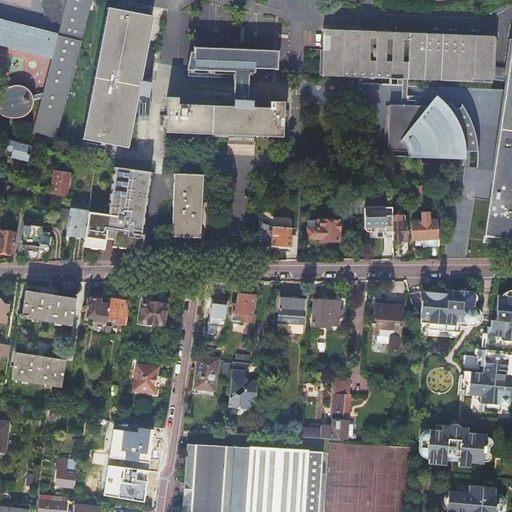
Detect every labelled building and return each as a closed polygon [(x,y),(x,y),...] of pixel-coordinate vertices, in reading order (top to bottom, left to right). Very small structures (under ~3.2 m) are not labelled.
[(35,132),(47,136),(57,138),(78,55),(92,0),(44,0),(44,2),(44,6),(45,9),(46,12),(47,14),(49,17),(51,19),(54,21),(57,22),(60,23),(62,23),(59,36),(0,20),(0,45),(1,45),(54,58),(45,92),(35,95),(33,92),(32,90),(29,88),(27,87),(24,86),(21,85),(18,85),(14,86),(8,90),(6,91),(2,95),(1,97),(0,99),(0,109),(0,110),(1,112),(3,114),(4,115),(7,116),(13,118),(20,119),(24,118),(28,117),(30,115),(32,113),(34,111),(35,108),(36,107),(36,106),(36,103),(36,99),(44,97),(35,132)] [(108,9),(83,139),(128,148),(138,95),(145,61),(152,25),(153,17),(108,9)] [(324,77),(364,78),(390,79),(389,85),(401,86),(401,80),(402,77),(450,79),(471,80),(471,82),(492,83),(492,80),(492,75),(494,37),(449,35),(364,32),(323,30),(322,50),(321,74),(324,74),(324,77)] [(275,53),(190,51),(190,55),(187,55),(185,72),(234,72),(249,73),(274,72),(275,53)] [(511,63),(486,237),(511,240),(511,63)] [(249,73),(234,72),(234,100),(248,101),(249,73)] [(178,99),(168,98),(166,133),(282,138),(284,103),(270,102),(270,109),(252,108),(252,107),(253,107),(253,101),(248,101),(234,100),(233,107),(178,105),(178,99)] [(403,159),(457,163),(457,159),(457,154),(471,154),(471,170),(473,170),(477,161),(477,146),(474,132),(469,118),(460,104),(454,107),(455,109),(450,112),(444,104),(437,109),(426,100),(420,107),(407,107),(397,107),(397,105),(387,105),(387,106),(385,106),(384,150),(403,151),(403,155),(403,159)] [(29,146),(19,144),(6,140),(4,150),(26,156),(29,146)] [(109,216),(89,213),(86,238),(84,248),(105,250),(107,236),(114,237),(113,247),(143,251),(145,235),(142,235),(150,172),(115,168),(109,216)] [(54,172),(51,193),(59,194),(67,196),(70,175),(54,172)] [(175,175),(172,237),(186,238),(200,239),(203,176),(175,175)] [(3,180),(1,191),(0,193),(6,195),(9,182),(7,181),(8,178),(6,178),(5,181),(3,180)] [(364,209),(365,227),(366,228),(377,228),(377,233),(392,232),(392,223),(392,216),(384,216),(384,208),(364,209)] [(70,210),(69,222),(67,235),(76,236),(86,238),(89,213),(70,210)] [(434,246),(439,245),(438,243),(438,239),(437,221),(429,221),(429,213),(422,214),(422,222),(411,222),(412,241),(413,247),(422,247),(421,240),(429,240),(429,246),(434,246)] [(317,228),(308,228),(307,228),(307,239),(310,239),(314,239),(321,240),(321,242),(339,242),(339,220),(317,220),(317,228)] [(308,220),(308,228),(317,228),(317,220),(308,220)] [(24,221),(19,251),(27,253),(28,250),(33,251),(39,252),(39,250),(42,251),(43,251),(43,252),(44,252),(45,252),(46,252),(47,252),(48,251),(48,250),(49,250),(49,249),(49,248),(49,247),(48,247),(48,246),(49,246),(51,233),(42,231),(43,224),(41,223),(35,222),(32,222),(26,221),(24,221)] [(392,232),(393,241),(400,241),(407,241),(407,222),(392,223),(392,232)] [(273,227),(272,247),(281,247),(290,248),(291,229),(273,227)] [(0,230),(0,252),(4,253),(13,255),(17,234),(0,230)] [(265,247),(257,247),(257,261),(265,261),(265,247)] [(480,323),(481,313),(480,312),(479,311),(477,309),(476,308),(474,308),(475,303),(475,294),(476,292),(452,290),(452,295),(446,293),(445,293),(435,291),(425,291),(422,291),(420,323),(422,323),(428,324),(428,330),(439,331),(448,332),(459,333),(460,329),(460,327),(467,327),(467,325),(469,326),(471,326),(472,327),(474,327),(475,326),(477,326),(478,325),(479,324),(480,323)] [(463,382),(464,384),(466,386),(466,391),(465,395),(472,396),(481,397),(480,405),(479,412),(500,413),(501,413),(501,406),(509,399),(511,399),(511,375),(511,369),(511,363),(511,290),(511,291),(508,292),(505,293),(502,296),(498,295),(496,312),(498,312),(497,313),(496,315),(496,316),(496,318),(496,320),(497,321),(495,321),(495,323),(491,323),(491,325),(490,327),(487,327),(486,334),(485,348),(485,350),(481,350),(481,356),(480,365),(480,366),(483,367),(483,373),(464,371),(463,376),(463,382)] [(19,315),(19,317),(21,317),(21,319),(70,326),(74,299),(25,292),(22,315),(19,315)] [(0,295),(0,323),(6,325),(7,318),(5,315),(8,312),(9,305),(3,304),(0,299),(0,296),(0,295)] [(233,305),(232,321),(255,324),(256,315),(253,315),(255,296),(247,295),(238,295),(237,305),(233,305)] [(107,319),(109,305),(100,304),(101,298),(96,297),(91,296),(90,303),(89,303),(87,318),(97,319),(97,323),(99,324),(101,324),(104,324),(106,324),(107,319)] [(280,298),(278,323),(303,325),(305,300),(293,299),(280,298)] [(128,314),(129,305),(126,305),(127,302),(119,301),(112,300),(109,317),(124,319),(125,313),(128,314)] [(315,301),(313,326),(330,328),(330,325),(338,325),(338,318),(340,317),(341,317),(342,315),(342,314),(341,312),(341,311),(339,311),(335,310),(336,302),(325,302),(315,301)] [(142,302),(140,323),(164,326),(166,305),(154,303),(142,302)] [(397,336),(399,307),(387,306),(375,305),(374,323),(373,323),(372,327),(374,327),(373,335),(397,336)] [(480,323),(480,324),(491,325),(491,323),(491,317),(482,316),(482,318),(482,319),(481,321),(480,322),(480,323)] [(303,325),(278,323),(278,330),(280,333),(300,334),(303,332),(303,325)] [(439,334),(439,331),(428,330),(428,324),(422,323),(421,332),(439,334)] [(0,361),(1,356),(9,358),(11,346),(0,344),(0,361)] [(16,353),(12,381),(61,388),(65,361),(16,353)] [(199,357),(195,389),(214,391),(218,360),(199,357)] [(251,365),(233,362),(232,370),(245,372),(251,365)] [(136,370),(136,376),(134,391),(154,394),(155,386),(157,386),(159,386),(160,385),(161,383),(161,382),(161,380),(161,379),(160,377),(158,376),(157,376),(158,368),(137,366),(136,370)] [(232,370),(228,409),(237,410),(240,408),(241,409),(241,410),(247,411),(250,381),(248,384),(244,382),(245,377),(245,372),(232,370)] [(250,381),(247,411),(248,411),(253,407),(250,404),(248,402),(253,398),(257,398),(259,382),(253,382),(252,383),(251,381),(250,381)] [(300,428),(300,438),(347,440),(350,395),(345,395),(345,390),(345,384),(341,384),(340,394),(335,394),(333,427),(322,426),(321,429),(300,428)] [(481,397),(472,396),(480,405),(481,397)] [(507,413),(509,399),(501,406),(501,413),(507,413)] [(0,421),(0,452),(5,453),(9,423),(0,421)] [(468,428),(442,426),(441,430),(429,429),(428,430),(425,431),(422,434),(421,435),(421,436),(420,437),(420,439),(419,449),(419,450),(419,451),(420,453),(420,454),(421,455),(422,456),(424,457),(425,457),(426,458),(426,460),(429,460),(446,461),(448,462),(448,460),(457,461),(457,462),(458,463),(470,464),(484,465),(484,462),(486,438),(486,435),(468,433),(468,428)] [(100,442),(95,473),(115,476),(117,474),(119,464),(121,465),(124,446),(113,444),(114,439),(109,438),(108,443),(100,442)] [(320,511),(325,452),(188,444),(185,485),(182,485),(181,497),(185,497),(183,511),(320,511)] [(58,471),(56,487),(74,489),(76,473),(67,472),(68,468),(62,467),(62,471),(58,471)] [(504,511),(505,504),(505,502),(505,501),(504,500),(503,498),(502,497),(501,497),(500,496),(498,496),(495,495),(496,488),(469,486),(468,493),(460,492),(452,491),(452,495),(448,495),(446,495),(445,496),(444,498),(443,500),(443,502),(443,504),(443,506),(443,508),(444,509),(445,510),(447,510),(451,510),(450,511),(504,511)] [(65,498),(52,496),(40,495),(40,501),(38,511),(65,511),(67,501),(64,501),(65,498)]
